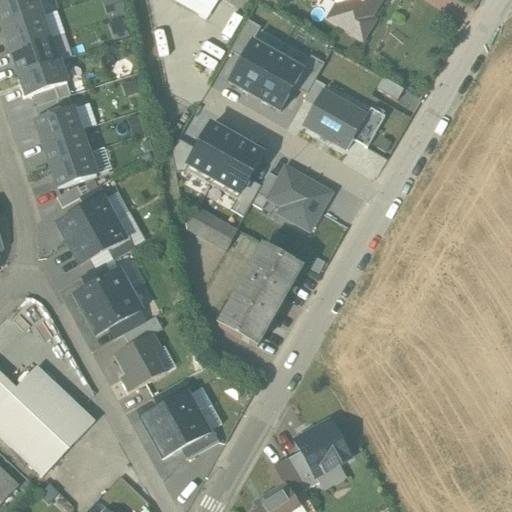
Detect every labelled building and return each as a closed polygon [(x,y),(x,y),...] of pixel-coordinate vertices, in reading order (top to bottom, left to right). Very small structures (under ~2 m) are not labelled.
[(21,0),(20,1),(0,7),(0,21),(3,32),(41,19),(35,0),(21,0)] [(169,0),(205,22),(219,0),(169,0)] [(381,0),(332,0),(348,9),(337,26),(362,41),(373,23),(369,20),(381,0)] [(41,19),(3,32),(11,55),(50,42),(41,19)] [(254,40),(255,40),(261,30),(248,23),(231,54),(242,60),(254,40)] [(254,99),(280,54),(255,40),(254,40),(242,60),(228,85),(254,99)] [(50,42),(11,55),(19,77),(57,64),(50,42)] [(280,54),(254,99),(280,114),(294,90),(306,69),(305,69),(280,54)] [(306,69),(294,90),(306,97),(315,82),(324,66),(311,59),(305,69),(306,69)] [(57,64),(19,77),(27,100),(33,98),(67,86),(59,64),(57,64)] [(315,82),(306,97),(303,103),(314,109),(322,94),(326,88),(315,82)] [(67,86),(33,98),(37,110),(69,99),(71,98),(67,86)] [(366,119),(322,94),(314,109),(303,127),(347,152),(353,142),(366,119)] [(39,122),(73,110),(69,99),(37,110),(35,110),(39,122)] [(39,122),(35,123),(43,146),(81,133),(73,110),(39,122)] [(366,119),(353,142),(367,150),(385,119),(370,111),(366,119)] [(212,187),(237,143),(211,128),(196,152),(186,171),(187,174),(212,187)] [(81,133),(43,146),(50,169),(88,156),(81,133)] [(196,152),(179,142),(172,155),(176,174),(187,174),(186,171),(196,152)] [(212,187),(237,202),(249,180),(263,157),(237,143),(212,187)] [(88,156),(50,169),(58,192),(96,179),(88,156)] [(303,180),(286,170),(279,181),(268,201),(292,214),(288,222),(309,234),(330,196),(313,186),(310,187),(303,182),(303,180)] [(262,212),(268,201),(279,181),(269,175),(262,187),(251,206),(262,212)] [(251,206),(262,187),(249,180),(237,202),(231,213),(244,220),(251,206)] [(80,201),(83,199),(77,189),(57,200),(62,211),(80,201)] [(80,201),(86,212),(103,202),(104,203),(107,201),(100,189),(83,199),(80,201)] [(58,227),(69,247),(114,222),(104,203),(103,202),(86,212),(58,227)] [(238,234),(195,209),(183,230),(227,255),(238,234)] [(69,247),(80,267),(108,252),(125,242),(125,241),(114,222),(69,247)] [(125,242),(108,252),(114,262),(134,251),(128,239),(125,241),(125,242)] [(264,248),(218,328),(255,350),(301,269),(264,248)] [(104,268),(81,280),(87,291),(109,278),(104,268)] [(87,291),(74,298),(85,318),(130,293),(119,273),(109,278),(87,291)] [(130,293),(85,318),(96,338),(110,331),(132,319),(141,313),(130,293)] [(138,329),(132,319),(110,331),(116,341),(124,337),(138,329)] [(138,329),(124,337),(131,349),(153,336),(162,331),(155,320),(138,329)] [(131,349),(114,358),(126,379),(120,382),(128,397),(165,376),(155,357),(160,350),(153,336),(131,349)] [(95,424),(36,369),(16,391),(0,407),(0,439),(42,479),(95,424)] [(0,375),(0,407),(16,391),(0,375)] [(188,398),(192,396),(185,383),(153,401),(159,411),(187,396),(188,398)] [(198,416),(212,408),(202,390),(192,396),(188,398),(198,416)] [(159,411),(141,421),(152,441),(198,416),(188,398),(187,396),(159,411)] [(198,416),(152,441),(164,462),(182,452),(209,436),(208,434),(212,432),(222,427),(212,408),(198,416)] [(349,460),(330,425),(295,444),(301,454),(314,479),(315,478),(323,474),(324,476),(339,468),(338,466),(349,460)] [(209,436),(182,452),(187,462),(219,445),(212,432),(208,434),(209,436)] [(314,479),(301,454),(287,462),(305,494),(319,486),(315,478),(314,479)] [(268,472),(280,492),(284,489),(292,502),(305,494),(287,462),(268,472)] [(0,506),(17,488),(0,472),(0,506)] [(280,492),(256,507),(259,511),(292,511),(297,510),(292,502),(284,489),(280,492)]
